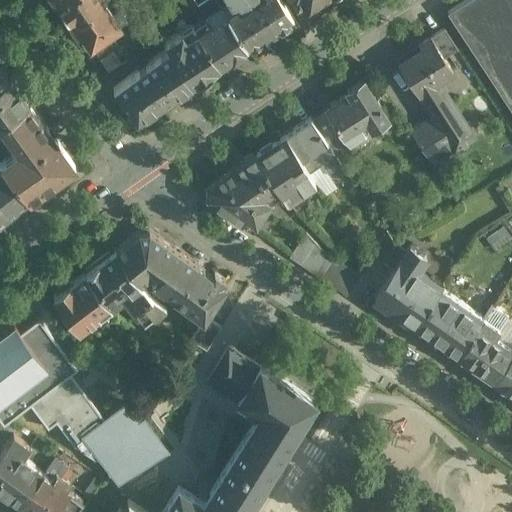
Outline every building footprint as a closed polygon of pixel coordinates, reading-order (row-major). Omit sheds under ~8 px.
[(53,0),(59,9),(58,13),(63,19),(67,19),(69,23),(101,0),(53,0)] [(101,0),(69,23),(80,39),(83,37),(90,47),(121,26),(103,0),(101,0)] [(226,13),(221,5),(217,0),(203,0),(196,5),(204,17),(193,24),(197,30),(220,65),(247,47),(226,14),(226,13)] [(270,32),(249,0),(229,0),(233,5),(238,2),(240,5),(226,13),(226,14),(247,47),(270,32)] [(281,0),(249,0),(270,32),(278,27),(282,29),(290,24),(289,20),(293,17),(281,0)] [(511,0),(466,0),(449,12),(511,108),(511,0)] [(145,14),(128,27),(134,36),(152,23),(145,14)] [(197,30),(193,24),(192,23),(181,30),(181,31),(165,41),(168,47),(169,46),(192,83),(203,75),(208,77),(216,72),(216,67),(220,65),(197,30)] [(457,49),(443,28),(430,37),(444,57),(457,49)] [(111,36),(93,49),(99,58),(117,45),(111,36)] [(434,116),(452,104),(437,80),(452,70),(444,57),(430,37),(430,36),(420,43),(423,48),(399,64),(410,80),(409,80),(415,88),(434,116)] [(168,47),(113,88),(136,119),(191,83),(192,83),(169,46),(168,47)] [(0,63),(0,82),(9,76),(0,63)] [(9,76),(0,82),(0,122),(28,102),(9,76)] [(363,80),(347,90),(349,92),(327,107),(328,109),(341,130),(325,140),(336,156),(381,128),(378,123),(387,117),(363,80)] [(74,165),(28,102),(0,122),(19,149),(1,162),(29,197),(74,165)] [(452,104),(434,116),(410,131),(431,163),(473,135),(452,104)] [(328,109),(312,119),(325,140),(341,130),(328,109)] [(310,116),(283,134),(309,172),(321,163),(327,172),(341,164),(336,156),(325,140),(312,119),(310,116)] [(309,172),(283,134),(255,152),(282,193),(286,199),(314,180),(309,172)] [(282,193),(255,152),(232,167),(256,204),(265,211),(271,201),(271,200),(282,193)] [(29,197),(1,162),(0,163),(0,220),(29,197)] [(256,204),(232,167),(206,184),(206,197),(242,221),(252,228),(255,223),(256,223),(265,211),(256,204)] [(197,263),(148,228),(138,229),(115,247),(141,281),(150,269),(156,273),(151,281),(161,288),(173,270),(186,279),(197,263)] [(386,230),(371,253),(384,261),(395,245),(396,245),(386,230)] [(332,258),(306,231),(290,254),(320,275),(332,258)] [(405,251),(394,268),(393,268),(374,295),(390,306),(389,307),(414,324),(440,287),(441,285),(417,269),(426,256),(410,245),(405,251)] [(395,245),(384,261),(393,268),(394,268),(405,251),(396,245),(395,245)] [(115,247),(107,254),(107,253),(85,270),(85,271),(111,305),(124,296),(144,322),(165,305),(151,295),(141,281),(115,247)] [(359,275),(339,261),(326,279),(347,293),(359,275)] [(212,273),(197,263),(186,279),(173,270),(161,288),(203,318),(206,315),(225,283),(222,280),(224,277),(214,270),(212,273)] [(85,271),(73,280),(67,276),(58,283),(61,289),(54,294),(80,327),(98,314),(98,315),(111,305),(85,271)] [(483,316),(440,287),(414,324),(457,354),(483,316)] [(260,307),(240,295),(229,312),(249,324),(260,307)] [(220,325),(206,315),(203,318),(190,339),(205,348),(220,325)] [(498,327),(483,316),(457,354),(458,355),(456,358),(487,379),(489,376),(493,379),(511,350),(511,346),(494,334),(498,327)] [(14,324),(0,334),(0,416),(3,421),(76,366),(39,317),(20,332),(14,324)] [(205,351),(193,344),(183,360),(194,367),(205,351)] [(209,380),(238,397),(259,361),(230,344),(209,380)] [(511,350),(493,379),(503,386),(503,390),(509,395),(511,394),(511,350)] [(258,410),(203,498),(178,482),(159,511),(245,511),(317,398),(259,361),(238,397),(258,410)] [(30,445),(13,433),(0,450),(0,487),(18,501),(18,500),(42,468),(23,455),(30,445)] [(52,475),(42,468),(18,500),(34,511),(33,511),(70,511),(82,497),(66,486),(70,481),(56,471),(52,475)] [(156,511),(128,494),(116,511),(156,511)]
